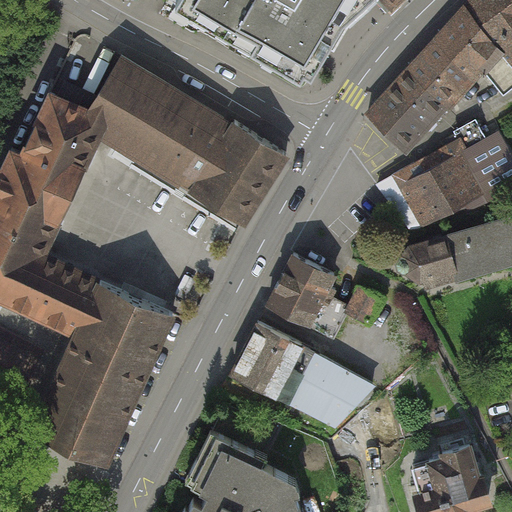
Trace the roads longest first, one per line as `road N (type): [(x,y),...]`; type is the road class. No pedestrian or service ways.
road 1 (secondary): [(325,137),(123,511)]
road 2 (unclassified): [(325,137),(77,0)]
road 3 (secondary): [(438,0),(389,48),(325,137)]
